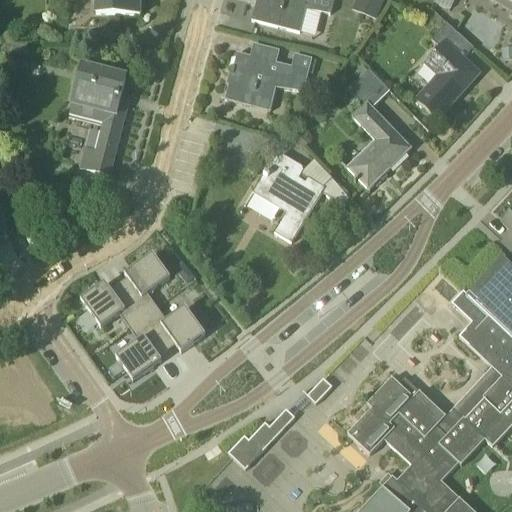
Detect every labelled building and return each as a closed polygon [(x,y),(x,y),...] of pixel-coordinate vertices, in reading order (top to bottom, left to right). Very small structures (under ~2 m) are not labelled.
[(140,16),(140,0),(97,0),(97,16),(140,16)] [(334,0),(257,0),(252,23),(300,34),(305,12),(331,17),(334,0)] [(359,0),(354,13),(375,21),(383,1),(379,0),(359,0)] [(511,0),(492,0),(511,11),(511,0)] [(446,25),(432,11),(426,16),(441,30),(431,41),(440,49),(428,63),(440,75),(416,101),(437,121),(480,74),(464,60),(474,49),(446,24),(446,25)] [(6,56),(29,55),(29,45),(6,45),(6,56)] [(276,65),(280,52),(255,46),(251,58),(238,54),(234,69),(231,68),(229,76),(233,76),(226,102),(252,109),(258,87),(304,95),(309,75),(313,62),(295,57),(292,69),(276,65)] [(482,74),(490,66),(475,50),(467,58),(482,74)] [(511,51),(503,52),(504,63),(511,62),(511,51)] [(105,125),(97,154),(87,151),(82,170),(109,177),(127,111),(119,109),(127,79),(83,68),(71,116),(105,125)] [(368,74),(363,68),(355,76),(360,81),(349,92),(365,108),(353,119),(376,142),(348,170),(370,193),(413,150),(373,110),(389,93),(369,72),(368,74)] [(302,169),(282,157),(277,165),(273,163),(258,187),(292,208),(275,235),(292,245),(323,195),(343,207),(350,200),(334,182),(325,190),(309,180),(310,178),(303,174),(304,173),(302,169)] [(511,251),(511,216),(503,226),(511,233),(511,247),(510,250),(511,251)] [(128,282),(119,288),(143,321),(157,311),(148,298),(170,282),(153,257),(132,272),(126,276),(125,278),(126,279),(128,282)] [(511,269),(503,261),(468,299),(463,295),(452,307),(472,326),(459,340),(492,371),(511,389),(511,269)] [(183,282),(187,286),(195,280),(188,272),(184,276),(183,282)] [(101,288),(81,303),(101,331),(120,318),(129,331),(143,321),(119,288),(111,294),(106,288),(105,286),(103,287),(101,288)] [(157,311),(143,321),(167,354),(176,348),(180,354),(181,356),(183,355),(185,354),(205,339),(185,310),(167,324),(157,311)] [(139,344),(116,360),(133,385),(154,370),(160,366),(162,364),(159,360),(167,354),(143,321),(129,331),(139,344)] [(119,364),(109,372),(115,380),(125,373),(119,364)] [(511,389),(492,371),(460,404),(500,440),(511,428),(511,389)] [(451,459),(461,468),(485,443),(492,449),(500,440),(460,404),(446,419),(419,395),(413,401),(392,381),(367,407),(371,411),(347,437),(370,458),(385,442),(411,467),(396,483),(392,479),(361,511),(471,511),(460,502),(454,508),(428,483),(451,459)] [(316,407),(333,390),(324,382),(308,399),(316,407)] [(246,472),(295,420),(291,416),(287,412),(270,429),(265,426),(249,443),(245,439),(229,456),(233,460),(246,472)]
